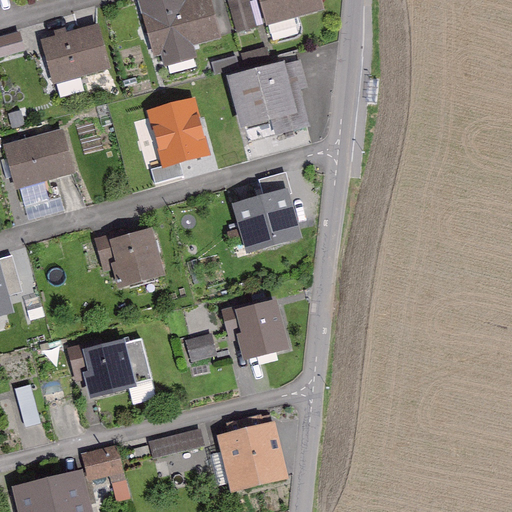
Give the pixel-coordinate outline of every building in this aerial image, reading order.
[(139,0),(140,0),(158,62),(222,43),(208,0),(206,0),(193,4),(192,0),(139,0)] [(248,0),(235,0),(229,2),(238,31),(256,25),(248,0)] [(262,0),(269,24),(326,9),(323,0),(262,0)] [(43,44),(56,88),(114,71),(102,28),(43,44)] [(0,60),(25,54),(20,38),(0,43),(0,60)] [(289,64),(231,80),(245,130),(303,113),(289,64)] [(190,98),(155,107),(171,167),(205,158),(190,98)] [(22,113),(11,116),(15,128),(25,125),(22,113)] [(66,133),(3,149),(14,192),(77,175),(66,133)] [(304,241),(290,191),(238,207),(253,256),(304,241)] [(169,276),(157,233),(118,243),(115,231),(95,237),(104,271),(120,266),(126,287),(169,276)] [(19,271),(0,276),(0,325),(33,316),(19,271)] [(247,364),(292,350),(278,304),(237,317),(234,308),(221,312),(231,342),(239,339),(247,364)] [(188,339),(192,363),(215,358),(211,335),(188,339)] [(97,400),(139,390),(128,345),(91,354),(89,346),(69,351),(77,383),(93,379),(97,400)] [(31,388),(16,392),(26,431),(42,426),(31,388)] [(277,424),(221,439),(236,497),(292,482),(277,424)] [(199,431),(148,446),(158,480),(209,465),(199,431)] [(82,455),(86,470),(89,482),(122,474),(115,447),(82,455)] [(96,511),(89,482),(86,470),(15,486),(21,511),(96,511)]
